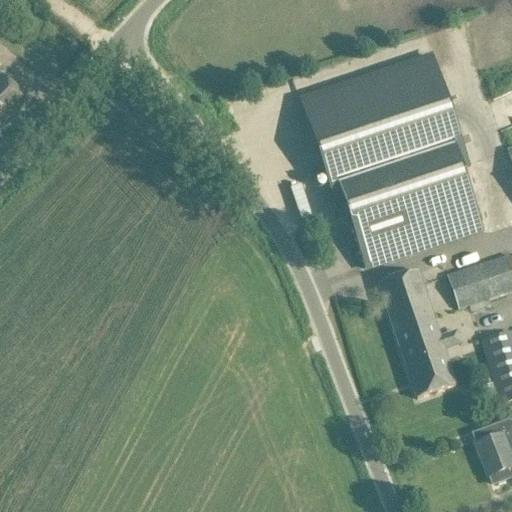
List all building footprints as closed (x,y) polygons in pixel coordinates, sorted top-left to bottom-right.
[(469,167),(433,60),(300,104),(336,212),(344,209),(365,270),(482,231),(461,170),(469,167)] [(0,132),(28,102),(0,76),(0,132)] [(511,293),(511,265),(509,257),(447,278),(459,312),(511,293)] [(440,345),(439,339),(417,274),(379,287),(417,401),(455,388),(440,345)] [(498,309),(496,303),(484,307),(487,317),(495,315),(494,310),(498,309)] [(511,334),(501,338),(482,343),(500,406),(511,402),(511,334)] [(471,437),(476,448),(480,460),(484,458),(492,478),(511,470),(511,455),(505,437),(511,433),(511,421),(471,437)]
